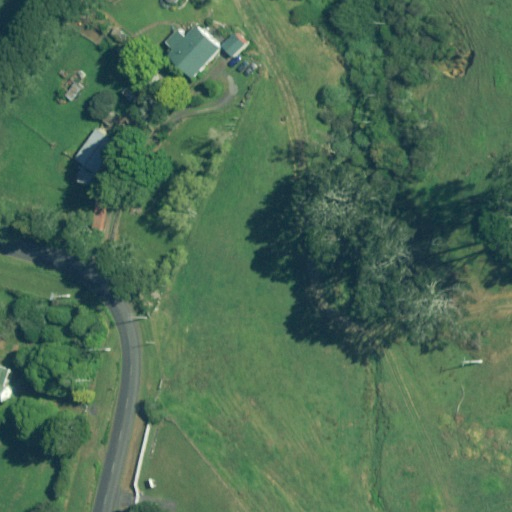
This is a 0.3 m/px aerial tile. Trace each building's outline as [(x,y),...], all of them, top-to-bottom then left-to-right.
[(129,55),(134,47),(137,49),(142,42),(140,40),(141,38),(119,23),(113,32),(125,41),(120,48),(129,55)] [(229,47),(203,24),(192,37),(184,29),(173,41),(181,49),(176,54),(201,77),(229,47)] [(101,45),(108,37),(98,29),(92,38),(101,45)] [(254,43),(246,34),(231,46),(239,56),(254,43)] [(72,97),(76,100),(84,88),(76,82),(68,94),(63,91),(57,100),(66,106),(72,97)] [(115,126),(124,116),(116,109),(107,120),(115,126)] [(94,185),(102,172),(123,142),(102,127),(81,158),(89,163),(80,176),(94,185)] [(0,364),(0,398),(6,400),(15,368),(0,364)]
